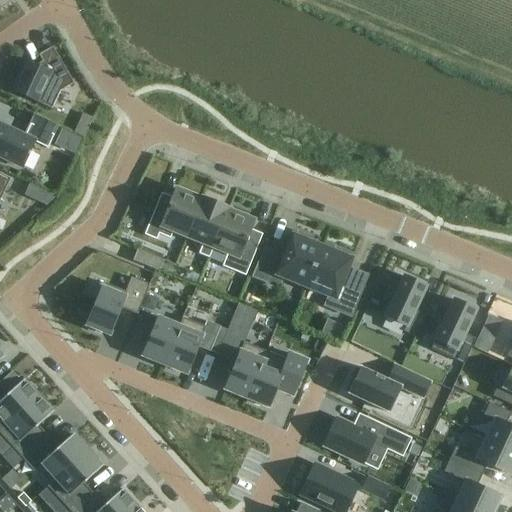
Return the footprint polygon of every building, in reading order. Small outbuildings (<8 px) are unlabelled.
[(10,0),(0,0),(0,9),(12,1),(10,0)] [(26,62),(12,93),(53,110),(60,91),(73,83),(51,48),(38,56),(42,63),(36,66),(26,62)] [(0,125),(0,158),(23,169),(35,143),(47,149),(53,136),(57,126),(35,116),(30,125),(25,137),(0,125)] [(0,200),(10,180),(1,176),(0,176),(0,209),(1,208),(0,207),(0,200)] [(40,190),(35,201),(46,206),(56,198),(40,190)] [(172,233),(187,239),(202,199),(201,199),(201,200),(176,190),(165,217),(154,213),(144,236),(156,241),(158,235),(170,240),(172,233)] [(208,259),(212,249),(228,210),(202,199),(187,239),(202,245),(198,255),(208,259)] [(229,210),(228,210),(212,249),(227,255),(222,268),(245,277),(254,254),(243,249),(253,222),(228,212),(229,210)] [(282,279),(305,289),(322,247),(310,242),(311,239),(298,234),(296,237),(292,235),(283,258),(264,250),(253,278),(278,288),(282,279)] [(178,264),(183,251),(157,241),(152,254),(178,264)] [(350,318),(361,290),(342,282),(347,270),(352,260),(348,258),(349,255),(336,249),(334,252),(322,247),(305,289),(328,298),(325,307),(350,318)] [(137,251),(133,262),(159,273),(163,262),(137,251)] [(403,278),(385,318),(405,327),(402,333),(415,338),(425,316),(414,311),(425,288),(403,278)] [(104,284),(85,329),(100,335),(101,332),(109,336),(120,309),(137,316),(149,286),(131,279),(125,293),(104,284)] [(475,312),(453,301),(431,350),(463,365),(475,340),(464,335),(475,312)] [(142,357),(164,366),(183,319),(182,319),(179,328),(158,319),(142,357)] [(205,328),(183,319),(164,366),(186,375),(205,328)] [(241,332),(229,327),(218,355),(226,359),(234,349),(241,332)] [(225,390),(247,399),(266,353),(244,344),(225,390)] [(293,397),(307,362),(288,355),(286,361),(266,353),(247,399),(248,400),(247,403),(258,407),(259,405),(268,408),(276,390),(293,397)] [(344,393),(389,414),(400,389),(423,400),(430,383),(394,366),(386,381),(384,380),(384,379),(376,375),(375,376),(360,369),(354,380),(351,379),(344,393)] [(511,369),(503,388),(498,385),(492,398),(511,406),(511,369)] [(0,431),(40,395),(30,385),(28,386),(23,381),(9,394),(0,384),(0,431)] [(40,395),(0,431),(0,435),(11,448),(1,457),(12,470),(23,460),(45,442),(48,438),(38,427),(53,413),(48,408),(50,406),(40,395)] [(485,440),(511,452),(511,428),(506,425),(511,414),(489,404),(483,416),(494,422),(485,440)] [(336,419),(323,447),(362,465),(372,444),(386,450),(402,458),(411,440),(364,417),(358,430),(336,419)] [(54,480),(87,451),(73,436),(54,452),(45,442),(23,460),(34,473),(41,466),(54,480)] [(487,465),(510,476),(511,472),(511,452),(485,440),(476,459),(455,449),(449,461),(482,476),(487,465)] [(69,511),(75,511),(93,495),(84,484),(102,468),(97,462),(99,461),(89,449),(87,451),(54,480),(47,487),(69,511)] [(477,511),(493,511),(500,498),(477,487),(482,476),(449,461),(443,473),(465,483),(456,502),(477,511)] [(314,465),(300,496),(334,511),(345,511),(357,486),(314,465)] [(93,495),(75,511),(130,511),(137,506),(122,490),(107,503),(97,492),(93,495)] [(17,499),(25,508),(31,503),(23,494),(17,499)] [(477,511),(456,502),(445,497),(438,511),(477,511)] [(0,503),(0,510),(1,511),(8,511),(14,507),(6,498),(0,503)]
